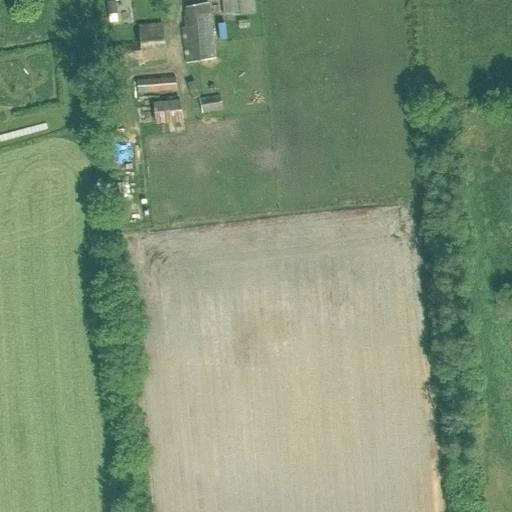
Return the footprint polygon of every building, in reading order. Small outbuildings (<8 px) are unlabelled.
[(256,15),(254,0),(222,0),(224,18),(256,15)] [(217,60),(210,3),(183,7),(186,27),(181,28),(186,64),(217,60)] [(116,47),(117,62),(143,60),(143,62),(167,59),(165,23),(140,26),(142,44),(116,47)] [(137,80),(138,95),(178,91),(176,77),(137,80)] [(200,115),(222,111),(220,95),(198,98),(200,115)] [(155,125),(185,123),(182,100),(154,102),(155,125)]
